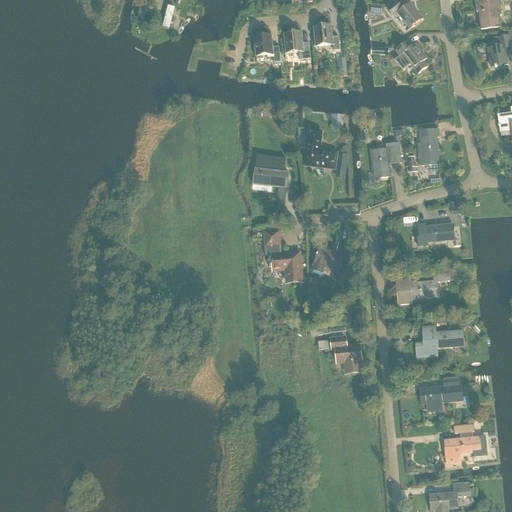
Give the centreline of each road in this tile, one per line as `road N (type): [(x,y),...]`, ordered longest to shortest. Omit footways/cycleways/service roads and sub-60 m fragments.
road 1 (residential): [(398,511),(372,219),(477,184)]
road 2 (residential): [(236,68),(244,32),(256,23),(317,16),(330,0)]
